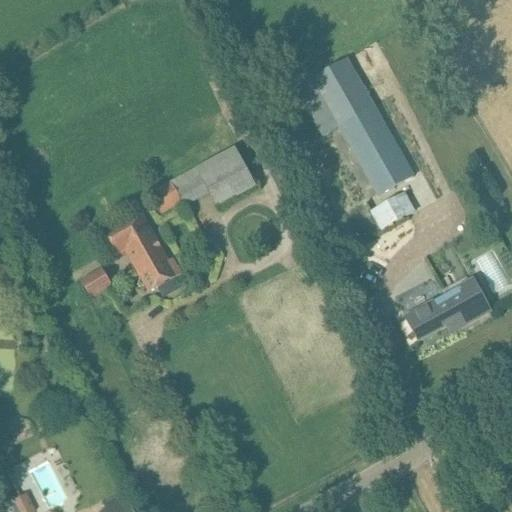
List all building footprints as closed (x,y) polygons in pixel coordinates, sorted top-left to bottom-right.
[(339,127),(379,197),(413,177),(374,107),(339,127)] [(233,149),(146,192),(159,217),(205,194),(213,209),(253,189),(233,149)] [(292,206),(303,200),(285,164),(274,170),(292,206)] [(362,214),(372,234),(414,214),(404,193),(362,214)] [(105,237),(116,258),(126,253),(149,294),(182,276),(173,260),(169,262),(142,216),(105,237)] [(102,271),(81,283),(91,301),(113,288),(102,271)] [(434,303),(406,318),(419,343),(458,322),(461,329),(490,313),(473,282),(459,290),(463,296),(438,310),(434,303)] [(131,511),(122,495),(104,505),(107,511),(131,511)] [(0,506),(0,511),(13,511),(8,503),(0,506)]
